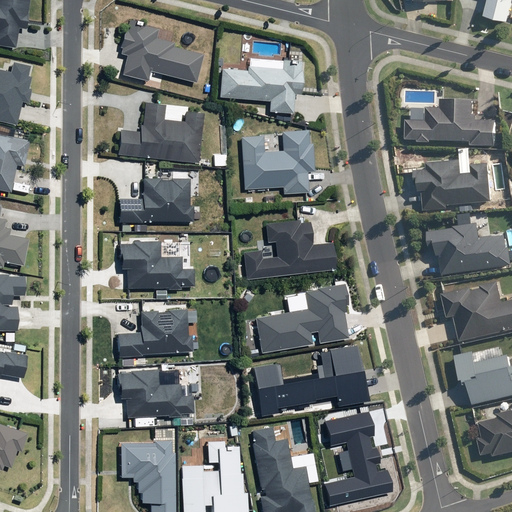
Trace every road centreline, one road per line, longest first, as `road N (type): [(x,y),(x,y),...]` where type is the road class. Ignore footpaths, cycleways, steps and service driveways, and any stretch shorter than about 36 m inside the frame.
road 1 (residential): [(68,511),(74,0)]
road 2 (residential): [(348,26),(359,134),(442,511)]
road 3 (residential): [(348,26),(511,66)]
